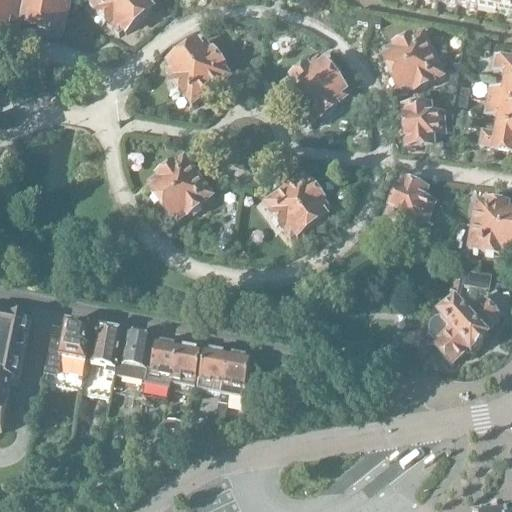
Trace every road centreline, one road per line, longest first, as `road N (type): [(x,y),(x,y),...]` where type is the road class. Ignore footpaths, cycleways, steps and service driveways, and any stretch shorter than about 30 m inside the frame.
road 1 (residential): [(383,163),(366,217),(315,267),(247,285),(179,267),(129,217),(111,149),(116,124)]
road 2 (residential): [(414,431),(407,398),(388,377),(48,304)]
road 3 (residential): [(274,16),(316,31),(366,81),(383,163)]
road 4 (residential): [(125,84),(179,31),(248,13),(274,16)]
road 5 (unclassified): [(268,454),(414,431)]
road 6 (residential): [(125,84),(50,57),(0,57)]
road 7 (residential): [(511,184),(383,163)]
